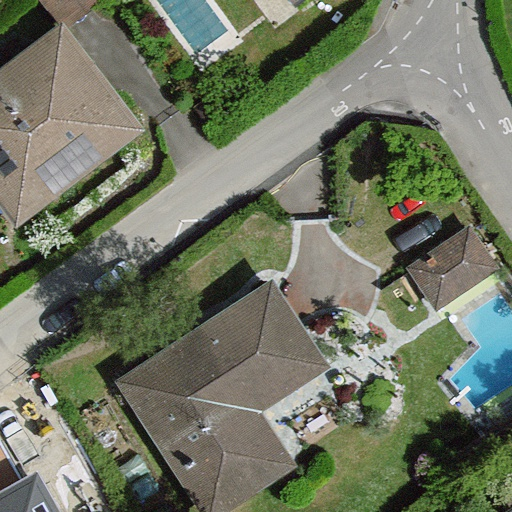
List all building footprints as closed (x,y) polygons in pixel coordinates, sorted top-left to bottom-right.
[(299,0),(306,10),(319,0),(299,0)] [(65,30),(0,79),(0,197),(17,220),(139,128),(65,30)] [(498,267),(473,229),(414,268),(439,306),(498,267)] [(277,287),(126,383),(208,511),(219,511),(292,466),(257,411),(328,367),(277,287)] [(0,511),(61,511),(35,469),(18,477),(0,437),(0,511)]
